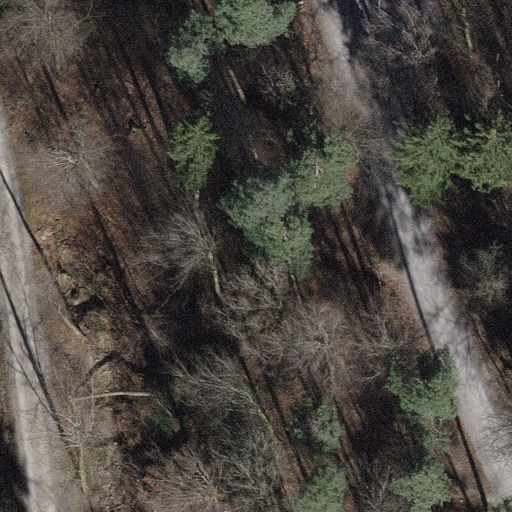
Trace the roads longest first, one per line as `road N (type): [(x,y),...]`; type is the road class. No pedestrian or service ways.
road 1 (track): [(334,0),(413,261),(511,478)]
road 2 (track): [(0,162),(47,511)]
